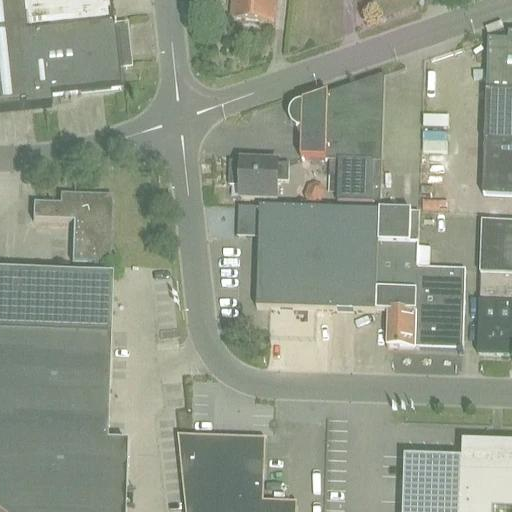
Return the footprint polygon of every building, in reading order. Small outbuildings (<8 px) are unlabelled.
[(111,0),(0,0),(0,114),(32,111),(52,109),(51,98),(56,98),(101,93),(121,91),(118,63),(126,62),(124,45),(116,46),(111,0)] [(274,0),(235,0),(233,20),(273,23),(274,0)] [(509,43),(489,42),(484,198),(511,199),(511,35),(509,35),(509,43)] [(299,132),(301,133),(302,133),(302,161),(330,162),(330,178),(339,178),(338,203),(381,205),(385,78),(304,106),(303,106),(301,106),(299,107),(297,108),(295,109),(294,110),(292,112),(291,114),(290,116),(290,118),(290,120),(290,122),(290,124),(291,126),(297,131),(299,132)] [(278,184),(289,184),(289,166),(230,164),(229,188),(241,188),(241,201),(268,202),(267,210),(276,210),(276,202),(277,202),(278,184)] [(308,189),(304,200),(307,205),(313,208),(319,206),(323,195),(321,190),(314,187),(308,189)] [(110,266),(112,198),(73,196),(73,206),(32,204),(31,221),(72,223),(70,264),(110,266)] [(257,312),(377,315),(380,213),(238,209),(238,240),(259,240),(257,312)] [(387,350),(416,351),(419,271),(419,247),(411,246),(411,214),(380,213),(377,315),(388,315),(387,350)] [(511,225),(483,224),(481,276),(511,277),(511,225)] [(465,353),(465,337),(467,272),(419,271),(416,351),(465,353)] [(0,511),(123,511),(126,445),(106,445),(111,277),(70,276),(3,274),(0,274),(0,511)] [(511,277),(481,276),(479,356),(511,357),(511,277)] [(297,511),(298,505),(264,504),(266,442),(178,440),(186,511),(297,511)] [(511,511),(511,452),(476,451),(476,464),(407,461),(404,511),(511,511)]
